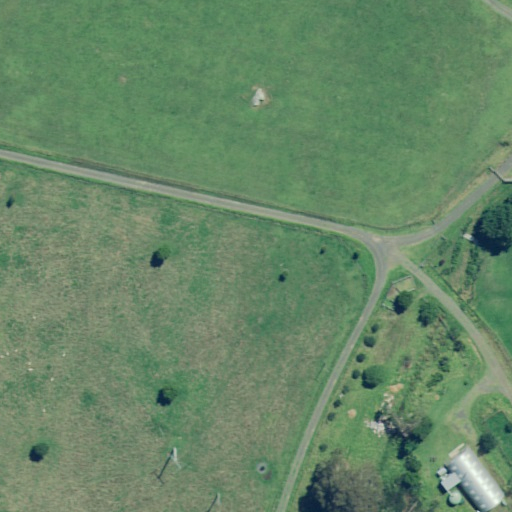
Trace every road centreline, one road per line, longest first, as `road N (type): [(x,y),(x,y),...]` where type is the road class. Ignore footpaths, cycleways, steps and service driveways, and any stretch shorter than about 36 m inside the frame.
road 1 (track): [(0,153),(146,185),(377,263)]
road 2 (track): [(377,263),(265,511)]
road 3 (track): [(511,159),(377,263)]
